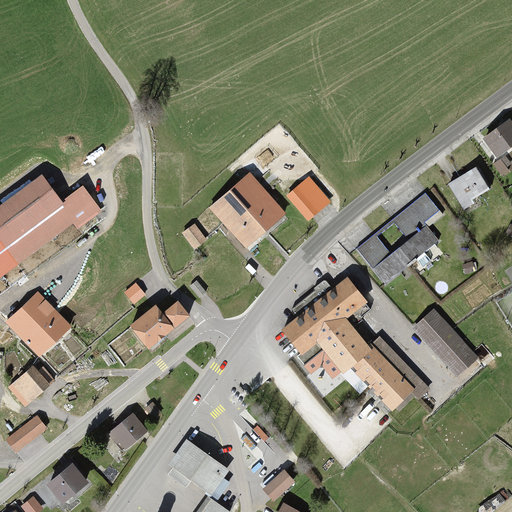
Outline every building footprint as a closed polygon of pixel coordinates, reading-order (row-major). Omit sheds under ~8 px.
[(511,125),(509,121),(482,139),(494,158),(511,146),(511,125)] [(506,158),(494,166),(501,178),(510,173),(507,168),(511,166),(506,158)] [(476,169),(449,185),(460,204),(488,188),(476,169)] [(42,174),(0,205),(0,278),(73,224),(78,230),(102,211),(83,186),(64,199),(66,201),(63,203),(42,174)] [(248,175),(210,208),(246,249),(283,216),(248,175)] [(328,203),(308,178),(287,195),(307,220),(328,203)] [(357,250),(385,284),(436,242),(423,225),(434,216),(421,199),(391,223),(407,242),(389,256),(374,237),(357,250)] [(192,225),(181,235),(195,250),(206,241),(192,225)] [(295,318),(282,330),(301,353),(315,341),(323,350),(306,364),(313,372),(321,365),(335,381),(341,375),(357,392),(367,383),(391,411),(414,392),(421,385),(379,336),(371,343),(365,348),(341,319),(363,301),(344,279),(330,290),(325,283),(299,305),(290,313),(295,318)] [(136,285),(126,293),(134,304),(144,297),(136,285)] [(37,292),(5,322),(36,355),(68,325),(37,292)] [(153,294),(144,301),(150,308),(159,302),(153,294)] [(129,328),(146,348),(183,317),(172,304),(163,312),(157,305),(129,328)] [(433,311),(413,329),(456,377),(477,359),(433,311)] [(39,362),(34,365),(50,384),(54,380),(39,362)] [(9,387),(25,406),(50,384),(34,365),(9,387)] [(151,400),(142,407),(154,421),(162,413),(151,400)] [(110,430),(125,448),(149,429),(134,411),(110,430)] [(33,416),(5,440),(15,452),(44,429),(33,416)] [(223,470),(183,442),(167,465),(207,493),(223,470)] [(46,485),(61,503),(86,481),(71,464),(46,485)] [(283,470),(264,489),(275,501),(295,483),(283,470)] [(33,492),(21,501),(29,511),(37,511),(45,507),(33,492)] [(199,511),(227,511),(209,499),(199,511)]
